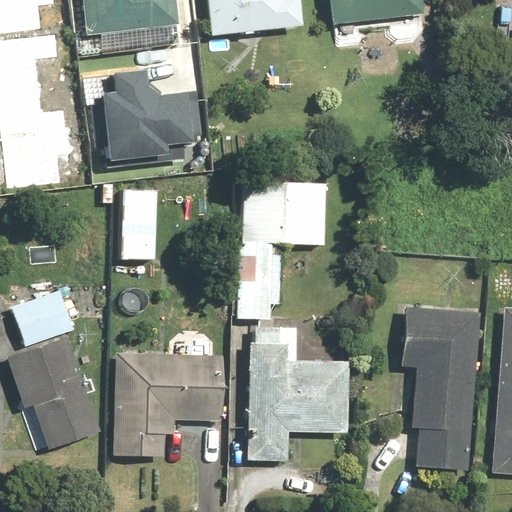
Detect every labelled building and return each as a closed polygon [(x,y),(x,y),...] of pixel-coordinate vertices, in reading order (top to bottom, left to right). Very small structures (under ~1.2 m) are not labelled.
[(0,0),(0,96),(50,90),(43,47),(29,49),(21,0),(0,0)] [(160,0),(72,0),(75,42),(163,38),(160,0)] [(290,0),(194,0),(198,46),(293,39),(290,0)] [(409,0),(319,0),(322,30),(411,23),(409,0)] [(90,89),(99,166),(182,156),(180,139),(199,134),(195,90),(155,95),(139,83),(138,70),(102,73),(104,88),(90,89)] [(156,185),(116,185),(116,266),(157,266),(156,185)] [(317,196),(236,191),(230,321),(269,323),(272,250),(315,252),(317,196)] [(3,307),(17,349),(58,335),(68,331),(55,290),(3,307)] [(408,475),(466,475),(467,374),(472,374),(472,315),(396,315),(395,373),(409,373),(408,475)] [(511,321),(494,321),(491,480),(511,480),(511,321)] [(64,335),(0,360),(0,362),(43,465),(107,438),(64,335)] [(284,470),(284,440),(341,441),(342,370),(286,369),(287,349),(241,349),(238,469),(284,470)] [(156,462),(157,434),(213,434),(214,353),(111,353),(110,462),(156,462)]
